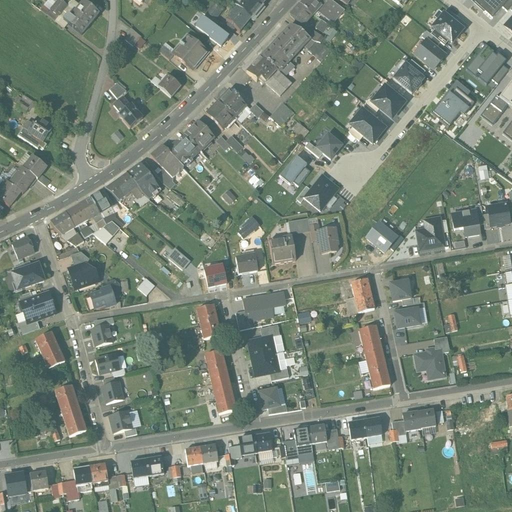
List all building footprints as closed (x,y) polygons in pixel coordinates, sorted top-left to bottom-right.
[(50,11),(59,1),(57,0),(49,0),(40,11),(47,16),(50,11)] [(237,0),(233,6),(236,9),(250,20),(251,21),(254,17),(256,18),(264,8),(253,0),(237,0)] [(253,0),(264,8),(270,0),(253,0)] [(320,6),(313,0),(303,0),(299,6),(311,17),(320,7),(320,6)] [(325,0),(320,6),(320,7),(325,12),(327,10),(326,9),(332,3),(327,0),(325,0)] [(339,0),(352,9),(358,0),(339,0)] [(362,0),(375,9),(381,0),(380,0),(362,0)] [(477,0),(474,3),(492,19),(502,9),(509,0),(477,0)] [(511,0),(509,0),(502,9),(507,13),(509,10),(511,7),(511,0)] [(66,7),(59,1),(50,11),(58,18),(63,12),(66,7)] [(66,7),(74,13),(78,10),(76,8),(78,6),(72,1),(66,7)] [(88,7),(83,3),(82,5),(80,3),(78,6),(76,8),(78,10),(74,13),(90,26),(98,15),(92,10),(93,8),(90,5),(88,7)] [(224,9),(215,3),(206,14),(207,15),(215,21),(224,9)] [(339,9),(332,3),(326,9),(327,10),(333,15),(335,13),(337,11),(339,9)] [(311,17),(299,6),(289,16),(301,27),(311,17)] [(250,20),(236,9),(226,21),(228,23),(235,30),(239,33),(250,20)] [(50,11),(47,16),(54,22),(58,18),(50,11)] [(68,16),(63,12),(58,18),(54,22),(64,30),(67,25),(63,22),(68,16)] [(90,26),(74,13),(70,18),(68,16),(63,22),(81,36),(90,26)] [(215,21),(207,15),(203,20),(215,29),(219,25),(215,21)] [(463,31),(443,15),(432,29),(451,45),(463,31)] [(228,39),(215,29),(203,20),(202,19),(195,29),(220,48),(228,39)] [(328,27),(321,22),(316,29),(323,34),(328,27)] [(226,26),(233,32),(235,30),(228,23),(226,26)] [(291,27),(261,58),(276,72),(278,74),(289,63),(304,47),(310,41),(291,27)] [(336,33),(328,27),(323,34),(326,36),(324,40),(329,44),(336,33)] [(141,38),(131,30),(127,35),(128,37),(125,41),(133,48),(141,38)] [(321,37),(311,30),(305,37),(313,43),(316,43),(320,45),(324,40),(320,38),(321,37)] [(426,33),(421,38),(426,42),(435,50),(439,44),(426,33)] [(183,47),(179,43),(178,44),(179,45),(172,54),(171,55),(173,57),(186,67),(186,66),(193,72),(208,54),(191,40),(184,49),(182,47),(183,47)] [(314,44),(310,41),(304,47),(307,51),(314,44)] [(414,56),(432,71),(445,56),(435,50),(426,42),(414,56)] [(307,51),(320,64),(330,53),(318,45),(314,44),(307,51)] [(486,87),(491,81),(503,67),(506,63),(498,56),(496,58),(492,56),(494,53),(485,46),(465,71),(474,78),(478,73),(482,76),(478,81),(486,87)] [(172,54),(163,47),(158,53),(169,62),(173,57),(171,55),(172,54)] [(276,72),(261,58),(250,70),(260,79),(265,84),(276,72)] [(411,62),(407,68),(420,78),(425,73),(411,62)] [(289,63),(278,74),(283,79),(294,68),(289,63)] [(407,68),(403,64),(398,70),(400,72),(393,80),(411,95),(415,89),(416,90),(420,86),(419,86),(423,80),(420,78),(407,68)] [(509,71),(503,67),(491,81),(497,86),(509,71)] [(260,79),(250,70),(246,73),(256,83),(260,79)] [(278,74),(276,72),(265,84),(280,98),(291,86),(283,79),(278,74)] [(180,88),(167,77),(156,88),(169,98),(180,88)] [(456,82),(437,106),(438,107),(450,93),(462,103),(466,98),(470,94),(456,82)] [(480,118),(492,127),(508,107),(511,109),(511,122),(502,135),(511,142),(511,82),(499,100),(496,97),(480,118)] [(126,93),(116,85),(109,92),(117,101),(126,93)] [(404,105),(385,89),(372,104),(391,120),(404,105)] [(246,107),(230,91),(218,103),(234,119),(246,107)] [(437,106),(430,115),(448,129),(459,115),(463,118),(474,104),(466,98),(462,103),(450,93),(438,107),(437,106)] [(129,108),(122,100),(113,107),(120,115),(118,117),(130,130),(142,120),(131,106),(129,108)] [(30,107),(21,102),(17,107),(26,113),(30,107)] [(234,119),(218,103),(206,115),(222,131),(234,119)] [(283,105),(270,119),(280,128),(293,114),(283,105)] [(263,113),(255,106),(249,112),(257,120),(263,113)] [(362,112),(373,120),(376,116),(365,107),(362,112)] [(373,120),(362,112),(354,121),(357,123),(352,129),(363,138),(372,146),(385,130),(373,120)] [(38,119),(28,133),(43,143),(46,139),(48,140),(52,135),(50,133),(53,129),(49,127),(51,125),(43,119),(41,121),(38,119)] [(214,139),(198,123),(184,137),(186,138),(199,152),(200,153),(214,139)] [(302,125),(297,131),(304,138),(310,132),(302,125)] [(359,143),(363,138),(352,129),(348,134),(359,143)] [(118,132),(112,136),(117,143),(123,139),(118,132)] [(341,148),(327,137),(316,150),(322,156),(330,162),(341,148)] [(199,152),(186,138),(178,144),(177,143),(172,147),(174,149),(168,154),(182,169),(199,152)] [(232,138),(227,144),(230,147),(236,154),(237,154),(243,148),(232,138)] [(227,144),(222,139),(217,143),(221,148),(225,152),(230,147),(227,144)] [(322,156),(316,150),(308,144),(305,149),(318,160),(322,156)] [(168,154),(161,147),(151,158),(161,169),(162,169),(172,179),(183,170),(168,154)] [(225,152),(221,148),(217,153),(227,163),(236,154),(230,147),(225,152)] [(243,148),(237,154),(246,164),(252,158),(243,148)] [(46,169),(32,158),(23,170),(35,179),(37,181),(41,176),(46,169)] [(306,167),(295,159),(279,179),(290,188),(293,184),(304,170),(306,167)] [(159,190),(140,166),(127,176),(136,188),(141,195),(143,197),(148,201),(159,190)] [(482,181),(490,179),(488,166),(479,167),(482,181)] [(23,170),(21,169),(18,173),(16,172),(11,179),(12,180),(8,185),(20,194),(22,196),(35,179),(23,170)] [(172,179),(170,181),(175,186),(188,175),(183,170),(172,179)] [(310,174),(304,170),(293,184),(298,189),(310,174)] [(164,175),(159,180),(163,185),(170,191),(175,186),(170,181),(164,175)] [(49,182),(41,176),(37,181),(46,187),(49,182)] [(127,176),(105,191),(118,202),(131,192),(136,188),(127,176)] [(337,191),(322,178),(310,192),(304,200),(320,212),(325,207),(332,197),(337,191)] [(8,185),(6,183),(0,190),(0,201),(9,208),(20,194),(8,185)] [(136,188),(132,192),(133,194),(132,195),(136,200),(137,201),(143,197),(141,195),(136,188)] [(300,204),(304,200),(310,192),(306,189),(296,201),(300,204)] [(184,203),(170,192),(166,197),(180,208),(184,203)] [(102,193),(91,200),(99,215),(111,209),(108,204),(102,193)] [(143,197),(137,201),(136,200),(134,201),(140,209),(149,201),(148,201),(143,197)] [(332,197),(325,207),(329,210),(337,201),(332,197)] [(91,200),(76,209),(85,223),(99,215),(91,200)] [(509,226),(505,207),(487,211),(488,216),(490,229),(491,229),(497,228),(497,230),(503,229),(502,227),(509,226)] [(475,213),(478,227),(484,226),(482,217),(481,208),(475,209),(475,213)] [(85,223),(76,209),(65,215),(74,230),(85,223)] [(475,213),(451,217),(454,232),(463,231),(464,239),(479,237),(478,227),(475,213)] [(74,230),(65,215),(50,223),(55,231),(61,237),(74,230)] [(488,216),(482,217),(484,226),(485,231),(491,230),(491,229),(490,229),(488,216)] [(109,218),(103,221),(106,227),(112,224),(110,220),(109,218)] [(252,219),(247,223),(249,226),(238,234),(243,241),(259,227),(252,219)] [(316,220),(308,221),(310,233),(311,244),(318,243),(317,234),(319,233),(316,220)] [(429,231),(416,233),(419,252),(444,248),(439,220),(428,222),(429,231)] [(106,227),(103,221),(97,225),(100,231),(102,230),(104,229),(106,227)] [(308,221),(288,224),(290,236),(310,233),(308,221)] [(120,231),(112,224),(106,227),(104,229),(105,231),(109,234),(113,238),(120,231)] [(396,240),(378,225),(366,240),(384,254),(396,240)] [(88,228),(80,233),(84,240),(86,239),(89,237),(92,235),(88,228)] [(319,233),(317,234),(318,243),(319,247),(320,247),(322,256),(336,253),(335,247),(337,247),(334,231),(319,233)] [(109,234),(101,242),(105,246),(113,238),(109,234)] [(79,236),(68,242),(75,248),(84,243),(79,236)] [(28,239),(12,245),(18,260),(34,253),(28,239)] [(283,243),(270,245),(269,242),(268,242),(272,266),(295,262),(291,239),(282,240),(283,243)] [(89,261),(80,254),(70,257),(73,263),(75,262),(77,268),(85,265),(85,266),(89,261)] [(254,257),(235,260),(238,276),(257,273),(254,257)] [(29,262),(13,269),(15,275),(32,269),(29,262)] [(15,275),(12,276),(16,286),(17,285),(19,291),(44,282),(38,265),(33,267),(33,268),(32,269),(15,275)] [(85,266),(85,265),(77,268),(69,271),(75,290),(98,282),(94,273),(85,266)] [(439,277),(440,285),(446,284),(444,276),(445,276),(442,265),(436,267),(439,277)] [(204,272),(208,290),(226,285),(222,268),(204,272)] [(146,280),(137,290),(146,297),(154,287),(146,280)] [(114,281),(106,284),(107,290),(109,289),(113,301),(120,298),(119,285),(114,281)] [(367,281),(343,287),(346,301),(354,299),(354,300),(370,296),(367,281)] [(390,286),(393,303),(401,302),(410,300),(407,283),(390,286)] [(107,290),(101,292),(101,294),(90,298),(94,311),(106,307),(106,309),(115,306),(113,301),(109,289),(107,290)] [(19,297),(21,303),(32,299),(30,293),(19,297)] [(21,303),(20,304),(27,325),(56,315),(52,304),(51,304),(48,294),(32,299),(21,303)] [(271,309),(285,307),(283,295),(243,302),(245,313),(246,323),(253,322),(273,319),(271,309)] [(370,296),(354,300),(354,301),(348,303),(351,317),(374,311),(370,296)] [(410,300),(401,302),(402,308),(406,307),(420,305),(419,299),(410,300)] [(420,305),(406,307),(407,313),(417,311),(425,310),(424,304),(420,305)] [(213,307),(196,311),(200,326),(217,322),(213,307)] [(407,313),(395,315),(397,330),(419,326),(417,311),(407,313)] [(246,323),(245,313),(235,315),(239,332),(250,330),(254,329),(253,322),(246,323)] [(453,316),(442,319),(444,327),(450,325),(455,324),(453,316)] [(112,319),(95,322),(96,329),(108,327),(114,325),(112,319)] [(217,322),(200,326),(204,341),(220,337),(217,322)] [(455,324),(450,325),(444,327),(445,335),(446,338),(457,336),(456,332),(457,332),(455,324)] [(112,344),(108,327),(96,329),(91,331),(96,349),(112,344)] [(247,343),(251,361),(283,354),(277,327),(260,331),(262,340),(247,343)] [(375,328),(359,332),(362,348),(379,343),(375,328)] [(51,334),(35,342),(42,356),(58,349),(51,334)] [(379,343),(362,348),(366,362),(383,358),(379,343)] [(24,347),(19,349),(22,356),(28,353),(24,347)] [(58,349),(42,356),(48,371),(64,364),(58,349)] [(427,354),(414,357),(417,373),(431,371),(432,381),(445,379),(440,352),(434,353),(427,354)] [(221,353),(204,357),(208,372),(225,368),(221,353)] [(251,361),(255,378),(269,375),(279,373),(279,372),(287,371),(283,354),(251,361)] [(116,356),(95,361),(98,377),(112,373),(120,371),(116,356)] [(383,358),(366,362),(369,376),(386,372),(383,358)] [(225,368),(208,372),(212,387),(228,383),(225,368)] [(35,369),(29,372),(32,378),(38,376),(35,369)] [(120,371),(112,373),(114,379),(125,376),(123,370),(120,371)] [(279,373),(269,375),(271,383),(288,379),(287,371),(279,372),(279,373)] [(386,372),(369,376),(373,391),(390,387),(386,372)] [(102,382),(104,388),(115,385),(114,379),(102,382)] [(309,379),(303,380),(305,392),(311,391),(309,379)] [(228,383),(212,387),(215,401),(232,397),(228,383)] [(118,384),(115,385),(104,388),(102,388),(106,406),(123,402),(118,384)] [(71,388),(55,393),(60,409),(76,403),(71,388)] [(275,391),(259,395),(262,412),(268,411),(279,408),(275,391)] [(232,397),(215,401),(219,416),(235,412),(232,397)] [(76,403),(60,409),(64,423),(81,418),(76,403)] [(279,408),(268,411),(269,417),(287,414),(285,407),(279,408)] [(432,412),(417,414),(420,431),(435,428),(432,412)] [(109,418),(113,436),(124,433),(131,431),(127,413),(109,418)] [(417,414),(403,417),(403,423),(405,433),(420,431),(417,414)] [(51,416),(46,418),(46,419),(42,420),(45,426),(54,423),(51,416)] [(81,418),(64,423),(69,439),(86,433),(81,418)] [(378,421),(363,423),(366,439),(381,437),(378,421)] [(363,423),(348,425),(351,442),(366,439),(363,423)] [(391,424),(392,432),(396,432),(397,438),(406,436),(405,433),(403,423),(391,424)] [(326,444),(323,427),(308,430),(311,446),(326,444)] [(131,431),(124,433),(125,439),(137,435),(135,430),(131,431)] [(308,430),(293,432),(296,448),(311,446),(308,430)] [(269,436),(254,438),(256,455),(258,454),(260,462),(272,459),(269,436)] [(254,438),(239,441),(241,457),(256,455),(254,438)] [(498,443),(490,445),(491,450),(492,456),(500,455),(499,449),(498,443)] [(215,447),(200,450),(202,466),(217,463),(215,447)] [(200,450),(185,452),(187,468),(202,466),(200,450)] [(161,459),(146,462),(148,478),(163,476),(161,459)] [(146,462),(131,464),(133,480),(148,478),(146,462)] [(105,466),(89,469),(92,485),(108,483),(105,466)] [(89,469),(73,471),(75,482),(76,488),(92,485),(89,469)] [(46,474),(30,476),(33,493),(48,490),(46,474)] [(25,494),(23,477),(23,475),(6,478),(9,498),(26,496),(25,494)] [(25,494),(33,493),(30,476),(23,477),(25,494)] [(328,493),(341,491),(340,481),(326,483),(328,493)] [(76,488),(75,482),(64,484),(67,502),(78,500),(76,488)] [(60,498),(58,486),(51,487),(53,500),(60,498)] [(109,511),(107,501),(98,502),(99,511),(109,511)]
